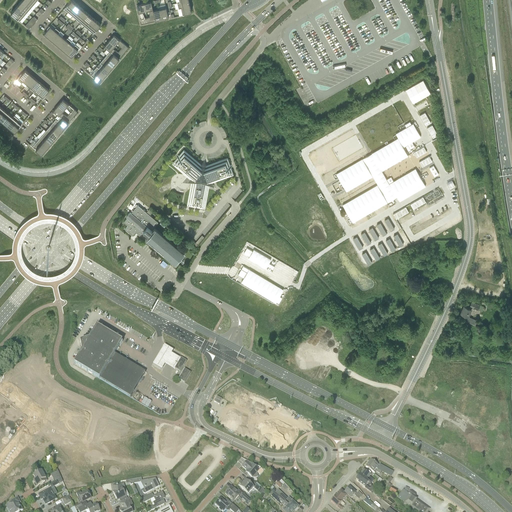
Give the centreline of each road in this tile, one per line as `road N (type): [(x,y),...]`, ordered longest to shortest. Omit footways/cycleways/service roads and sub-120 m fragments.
road 1 (unclassified): [(400,405),(455,289),(469,236),(436,40)]
road 2 (secondary): [(252,0),(58,221)]
road 3 (secondary): [(70,235),(245,34)]
road 4 (trunk): [(489,0),(511,192)]
road 5 (secondary): [(62,265),(219,354)]
road 6 (secondary): [(387,426),(233,347)]
road 7 (secondary): [(227,359),(380,438)]
road 8 (secondary): [(226,342),(76,258)]
road 9 (secondary): [(511,510),(387,426)]
road 10 (unclassified): [(233,311),(182,284),(235,210)]
road 11 (residential): [(108,29),(73,65),(33,30),(58,0)]
road 12 (residential): [(20,59),(60,92),(21,140),(0,122)]
road 13 (secondary): [(380,438),(457,481),(493,511)]
road 14 (tertiary): [(358,451),(379,454),(468,511)]
